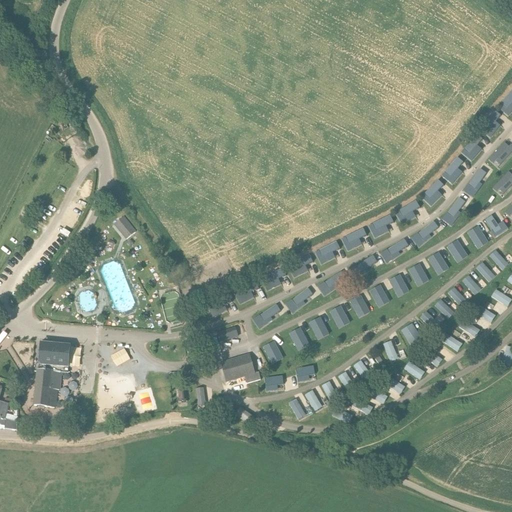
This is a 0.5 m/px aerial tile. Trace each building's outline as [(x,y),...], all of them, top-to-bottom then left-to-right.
[(511,90),(501,104),(507,109),(511,102),(511,90)] [(482,127),(488,132),(500,116),(494,111),(482,127)] [(463,150),(469,155),(477,146),(482,140),(476,135),(463,150)] [(492,157),(501,166),(511,155),(501,146),(492,157)] [(444,173),(450,178),(458,169),(463,163),(457,158),(444,173)] [(468,186),(474,190),(475,189),(479,183),(486,174),(480,169),(469,185),(468,186)] [(498,191),(503,195),(511,185),(511,180),(511,179),(511,177),(511,176),(508,173),(496,185),(500,189),(498,191)] [(424,195),(429,200),(438,192),(444,186),(438,181),(424,195)] [(447,214),(453,219),(458,212),(465,203),(459,198),(447,214)] [(399,211),(402,218),(413,212),(420,208),(416,201),(399,211)] [(373,225),(376,231),(386,226),(394,223),(390,216),(373,225)] [(491,230),(495,235),(501,230),(498,226),(491,216),(485,221),(491,230)] [(123,217),(114,224),(127,240),(135,233),(123,217)] [(418,234),(423,241),(429,235),(438,228),(433,222),(418,234)] [(485,238),(478,227),(467,234),(474,245),(485,238)] [(346,238),(349,245),(360,239),(367,236),(363,229),(346,238)] [(387,250),(391,257),(398,253),(408,247),(404,240),(387,250)] [(447,248),(454,259),(465,252),(457,241),(447,248)] [(318,251),(322,258),(340,249),(336,242),(318,251)] [(489,257),(498,267),(504,261),(496,251),(489,257)] [(428,260),(435,271),(446,265),(438,253),(428,260)] [(291,264),(295,271),(312,263),(309,256),(291,264)] [(356,267),(360,273),(367,269),(377,262),(373,256),(356,267)] [(476,269),(485,279),(491,273),(482,263),(476,269)] [(408,271),(415,283),(426,277),(419,265),(408,271)] [(264,278),(268,284),(286,276),(282,269),(264,278)] [(324,283),(329,290),(335,285),(345,279),(341,272),(324,283)] [(389,282),(395,294),(406,288),(400,275),(389,282)] [(462,282),(471,292),(477,287),(468,276),(462,282)] [(237,291),(241,298),(258,289),(255,282),(237,291)] [(369,292),(376,304),(387,298),(380,286),(369,292)] [(448,294),(457,304),(463,299),(454,288),(448,294)] [(292,301),(296,307),(303,302),(312,295),(308,289),(292,301)] [(508,298),(496,290),(491,297),(503,305),(508,298)] [(210,304),(214,311),(231,302),(228,295),(210,304)] [(349,302),(356,314),(367,308),(361,296),(349,302)] [(450,310),(441,301),(435,307),(445,316),(450,310)] [(259,316),(263,323),(271,318),(280,312),(276,305),(259,316)] [(475,313),(487,321),(491,314),(479,306),(475,313)] [(329,313),(336,325),(347,319),(341,307),(329,313)] [(420,319),(430,328),(436,322),(426,313),(420,319)] [(309,324),(315,336),(326,330),(320,318),(309,324)] [(459,328),(471,336),(475,329),(464,321),(459,328)] [(401,331),(409,343),(419,336),(412,324),(401,331)] [(217,333),(220,343),(238,337),(235,327),(217,333)] [(289,334),(295,347),(307,341),(300,329),(289,334)] [(458,342),(446,334),(442,341),(453,349),(458,342)] [(69,374),(71,345),(40,342),(34,406),(55,408),(57,390),(59,390),(60,373),(69,374)] [(263,348),(269,360),(280,354),(274,342),(263,348)] [(383,345),(388,357),(396,354),(391,342),(383,345)] [(511,348),(507,347),(502,361),(507,362),(510,363),(511,358),(511,357),(511,348)] [(422,355),(433,364),(438,358),(427,349),(422,355)] [(246,384),(260,380),(258,373),(254,374),(249,355),(221,363),(226,382),(245,377),(246,384)] [(354,367),(362,378),(369,373),(361,362),(354,367)] [(404,369),(416,377),(421,371),(409,362),(404,369)] [(296,369),(297,377),(314,375),(313,367),(296,369)] [(338,378),(345,389),(353,384),(346,373),(338,378)] [(401,385),(388,377),(384,384),(396,392),(401,385)] [(264,379),(265,387),(282,386),(282,378),(264,379)] [(322,387),(329,399),(336,395),(329,383),(322,387)] [(203,387),(195,389),(198,405),(206,404),(203,387)] [(0,417),(5,419),(10,405),(4,403),(0,401),(0,394),(2,389),(0,388),(0,417)] [(371,388),(367,395),(379,402),(383,395),(371,388)] [(305,396),(312,408),(319,403),(312,392),(305,396)] [(226,413),(224,397),(216,398),(218,414),(226,413)] [(352,407),(364,414),(368,406),(356,399),(352,407)] [(289,404),(296,416),(303,412),(296,400),(289,404)] [(254,417),(241,407),(236,414),(249,423),(254,417)] [(332,416),(345,422),(348,415),(335,409),(332,416)] [(18,423),(18,422),(5,419),(0,417),(0,428),(18,431),(18,430),(18,423)]
